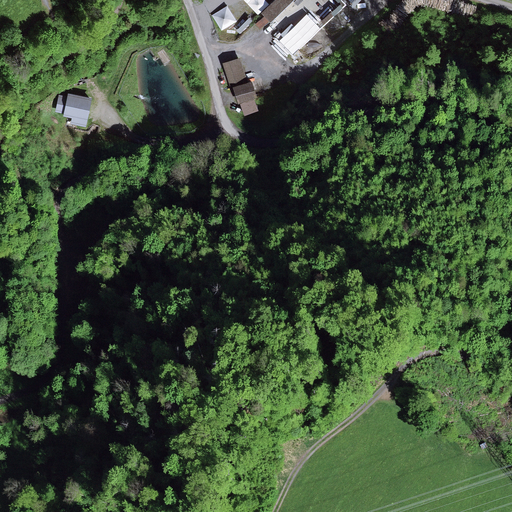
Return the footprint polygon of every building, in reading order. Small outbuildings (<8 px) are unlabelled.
[(247,0),(258,11),(270,1),(268,0),(247,0)] [(276,0),(261,15),(291,47),(341,0),(276,0)] [(214,13),(224,29),(239,20),(230,4),(214,13)] [(239,58),(223,63),(229,84),(246,79),(239,58)] [(253,83),(235,88),(239,104),(257,99),(253,83)] [(67,97),(59,96),(56,112),(64,114),(64,117),(72,119),(71,124),(86,127),(92,99),(68,93),(67,97)]
